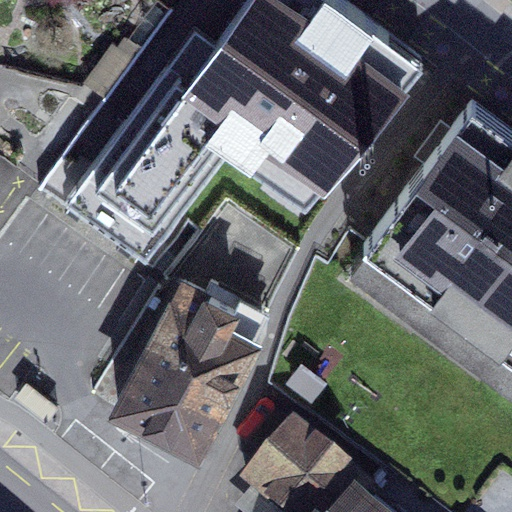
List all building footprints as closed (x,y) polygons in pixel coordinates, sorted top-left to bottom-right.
[(344,0),(248,0),(191,76),(169,62),(78,186),(157,241),(233,143),(274,174),(285,156),(318,181),(423,57),(344,0)] [(511,128),(473,100),(365,244),(511,353),(511,128)] [(265,323),(186,281),(120,405),(198,447),(265,323)] [(13,395),(47,421),(59,407),(27,381),(13,395)] [(282,511),(316,511),(347,474),(277,418),(253,449),(269,460),(250,485),(282,511)] [(316,511),(394,511),(347,474),(316,511)]
